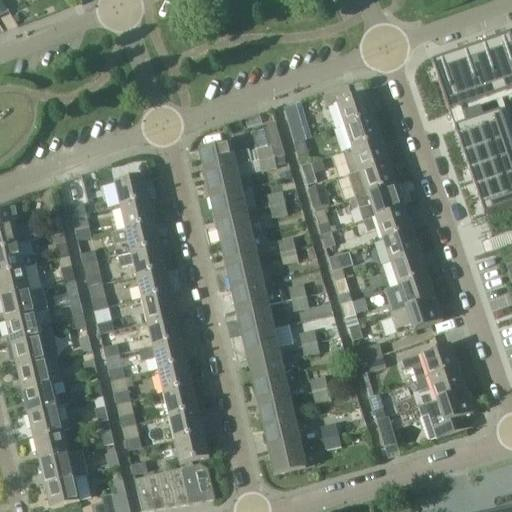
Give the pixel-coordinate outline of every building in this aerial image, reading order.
[(0,0),(0,17),(9,12),(2,0),(0,0)] [(436,63),(432,64),(451,117),(452,122),(485,217),(511,207),(511,40),(511,37),(462,54),(447,59),(436,63)] [(337,105),(337,106),(344,127),(373,117),(366,96),(352,101),(348,87),(322,96),(327,109),(337,105)] [(297,106),(285,110),(288,122),(295,144),(304,141),(307,141),(307,140),(312,138),(302,105),(297,106)] [(381,140),(373,117),(344,127),(352,150),(381,140)] [(256,150),(259,162),(274,159),(284,156),(276,125),(262,129),(267,148),(256,150)] [(381,140),(352,150),(352,151),(343,154),(350,176),(388,163),(381,140)] [(304,141),(295,144),(302,167),(311,164),(304,141)] [(230,144),(199,152),(204,175),(236,167),(252,163),(249,151),(233,155),(230,144)] [(276,168),(274,159),(259,162),(262,172),(276,168)] [(396,186),(388,163),(350,176),(348,176),(355,199),(355,200),(396,186)] [(317,183),(311,164),(302,167),(307,186),(317,183)] [(236,167),(204,175),(209,197),(241,190),(236,167)] [(103,199),(116,196),(119,208),(148,201),(143,177),(113,184),(100,188),(103,199)] [(323,185),(308,190),(313,210),(329,205),(323,185)] [(65,190),(72,219),(86,216),(79,186),(65,190)] [(362,223),(404,209),(396,186),(355,200),(355,199),(350,202),(353,211),(358,209),(363,222),(362,223)] [(241,190),(209,197),(215,221),(246,214),(241,190)] [(267,197),(270,208),(285,205),(282,193),(267,197)] [(154,223),(148,201),(119,208),(124,230),(154,223)] [(288,216),(285,205),(270,208),(272,220),(288,216)] [(412,232),(404,209),(362,223),(366,233),(378,229),(383,242),(412,232)] [(0,212),(0,251),(31,244),(31,242),(38,240),(34,224),(18,229),(19,233),(15,234),(14,227),(13,223),(10,210),(2,212),(0,212)] [(314,214),(322,238),(332,234),(325,210),(314,214)] [(52,237),(52,239),(64,235),(64,234),(63,235),(57,211),(46,214),(52,237)] [(246,214),(215,221),(220,245),(252,237),(246,214)] [(91,238),(86,216),(72,219),(75,232),(77,241),(91,238)] [(127,243),(130,255),(159,247),(154,223),(124,230),(124,231),(112,234),(115,246),(127,243)] [(390,265),(419,255),(412,232),(383,242),(390,265)] [(322,238),(325,250),(336,247),(332,234),(322,238)] [(70,259),(64,235),(52,239),(53,244),(55,244),(56,247),(60,261),(70,259)] [(252,237),(220,245),(226,268),(257,261),(252,237)] [(278,243),(281,254),(296,251),(293,239),(278,243)] [(0,276),(36,267),(34,256),(31,244),(0,251),(0,276)] [(121,269),(132,266),(135,278),(165,270),(159,247),(130,255),(118,258),(121,269)] [(283,266),(298,263),(296,251),(281,254),(283,266)] [(95,252),(80,255),(83,266),(97,262),(95,252)] [(427,278),(419,255),(390,265),(398,288),(427,278)] [(338,257),(328,259),(332,273),(342,270),(338,257)] [(64,284),(64,285),(75,282),(70,259),(60,261),(65,284),(64,284)] [(257,261),(226,268),(231,291),(263,284),(257,261)] [(103,285),(97,262),(83,266),(88,289),(103,285)] [(0,300),(0,301),(30,293),(30,292),(42,289),(36,267),(0,276),(0,300)] [(135,278),(141,301),(171,294),(165,270),(135,278)] [(398,288),(405,309),(406,311),(435,301),(427,278),(398,288)] [(349,294),(345,280),(335,283),(339,296),(349,294)] [(64,285),(66,294),(67,293),(71,307),(80,304),(75,282),(64,285)] [(263,284),(231,291),(237,314),(268,307),(268,306),(283,303),(280,292),(265,295),(263,284)] [(94,312),(109,309),(103,285),(88,289),(94,312)] [(304,287),(289,290),(289,291),(291,301),(291,302),(307,299),(307,297),(304,287)] [(33,304),(30,293),(0,301),(6,323),(36,316),(47,313),(44,301),(33,304)] [(171,294),(141,301),(146,324),(176,317),(171,294)] [(309,309),(307,299),(291,302),(294,313),(309,309)] [(414,334),(443,324),(435,301),(406,311),(405,309),(391,314),(396,331),(411,325),(414,334)] [(356,316),(352,303),(342,305),(346,319),(356,316)] [(268,307),(237,314),(242,338),(274,331),(268,307)] [(114,332),(109,309),(94,312),(100,336),(114,332)] [(76,331),(86,328),(83,314),(73,317),(76,331)] [(6,323),(12,348),(54,337),(52,327),(39,330),(36,316),(6,323)] [(149,336),(152,348),(181,340),(176,317),(146,324),(146,325),(132,328),(135,339),(149,336)] [(363,339),(359,326),(349,329),(353,342),(363,339)] [(274,331),(242,338),(247,359),(279,352),(274,331)] [(299,335),(302,347),(317,343),(314,332),(299,335)] [(54,337),(12,348),(17,371),(56,361),(60,360),(54,337)] [(79,340),(82,353),(91,351),(88,338),(79,340)] [(141,363),(155,360),(157,371),(187,363),(181,340),(152,348),(138,351),(141,363)] [(320,355),(317,343),(302,347),(305,359),(320,355)] [(356,352),(359,364),(382,357),(379,345),(356,352)] [(103,349),(105,359),(119,355),(117,346),(103,349)] [(409,360),(402,362),(405,372),(412,369),(418,384),(458,371),(457,369),(459,367),(456,359),(454,358),(450,346),(421,356),(409,360)] [(279,352),(247,359),(253,384),(284,377),(279,352)] [(125,378),(119,355),(105,359),(111,382),(125,378)] [(386,368),(382,357),(359,364),(363,376),(386,368)] [(17,371),(23,393),(53,386),(62,383),(56,361),(17,371)] [(84,364),(87,377),(97,375),(94,361),(84,364)] [(192,387),(187,363),(157,371),(163,394),(192,387)] [(458,371),(418,384),(420,393),(432,389),(437,402),(437,403),(466,394),(458,371)] [(284,377),(253,384),(258,407),(290,400),(284,377)] [(309,382),(313,394),(328,390),(325,378),(309,382)] [(90,387),(93,400),(103,398),(100,384),(90,387)] [(53,386),(23,393),(29,418),(59,410),(58,409),(69,406),(66,394),(65,394),(55,396),(53,386)] [(192,387),(163,394),(168,418),(198,411),(192,387)] [(330,402),(328,390),(313,394),(316,405),(330,402)] [(128,392),(114,395),(116,405),(131,402),(128,392)] [(437,402),(418,408),(422,420),(428,418),(436,443),(467,433),(462,421),(468,419),(474,417),(466,394),(437,403),(437,402)] [(379,396),(370,399),(374,412),(384,409),(379,396)] [(290,400),(258,407),(264,430),(295,423),(290,400)] [(96,410),(98,424),(108,421),(105,408),(96,410)] [(29,418),(35,440),(64,433),(64,431),(70,430),(69,422),(62,423),(59,410),(29,418)] [(168,418),(174,441),(203,433),(198,411),(168,418)] [(134,415),(119,418),(122,429),(136,426),(134,415)] [(386,419),(377,422),(385,448),(397,445),(389,418),(386,419)] [(295,423),(264,430),(269,454),(301,446),(295,423)] [(321,428),(323,440),(339,436),(336,425),(321,428)] [(101,433),(104,447),(114,445),(111,431),(101,433)] [(35,440),(40,463),(70,456),(70,455),(64,433),(35,440)] [(209,459),(203,433),(174,441),(180,466),(209,459)] [(342,448),(339,436),(323,440),(326,452),(342,448)] [(139,438),(125,442),(127,453),(142,449),(139,438)] [(301,446),(269,454),(275,477),(306,470),(301,446)] [(89,477),(82,452),(70,455),(70,456),(40,463),(46,487),(76,480),(86,477),(89,477)] [(116,454),(106,457),(110,471),(119,468),(116,454)] [(131,467),(133,477),(148,473),(145,463),(131,467)] [(207,470),(199,465),(193,467),(202,503),(215,501),(207,470)] [(190,506),(202,503),(193,467),(181,469),(190,506)] [(169,472),(177,508),(190,506),(181,469),(169,472)] [(166,510),(177,508),(169,472),(157,475),(166,510)] [(157,475),(146,478),(153,511),(154,511),(166,510),(157,475)] [(141,511),(153,511),(146,478),(135,481),(141,511)] [(112,481),(115,494),(114,494),(118,511),(129,511),(122,479),(112,481)] [(52,511),(82,504),(76,480),(46,487),(52,511)] [(101,498),(102,504),(103,503),(105,511),(118,511),(114,494),(101,498)] [(92,511),(105,511),(103,503),(102,504),(92,506),(92,511)]
